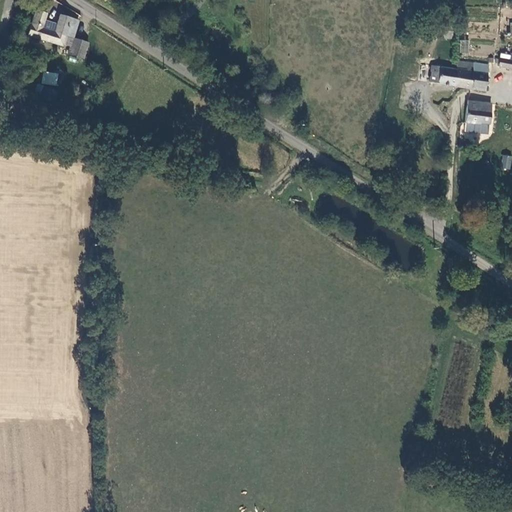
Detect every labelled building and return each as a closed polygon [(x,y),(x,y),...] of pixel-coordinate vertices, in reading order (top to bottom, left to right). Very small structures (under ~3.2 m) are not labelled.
[(31,38),(46,42),(49,29),(44,28),(46,14),(36,12),(31,38)] [(46,42),(70,47),(73,35),(77,17),(60,13),(56,31),(49,29),(46,42)] [(89,38),(73,35),(70,47),(69,52),(86,54),(89,38)] [(455,58),(454,67),(469,69),(470,60),(455,58)] [(481,89),(486,62),(477,61),(470,60),(469,69),(467,87),(481,89)] [(430,81),(467,87),(469,69),(454,67),(454,69),(433,66),(430,81)] [(43,71),(41,83),(57,85),(58,73),(43,71)] [(498,92),(509,93),(511,77),(500,75),(498,92)] [(49,89),(45,102),(58,105),(61,93),(49,89)] [(0,103),(7,105),(9,98),(0,96),(0,103)] [(465,97),(464,104),(463,119),(477,121),(477,120),(485,121),(487,107),(479,106),(480,100),(465,97)] [(500,169),(509,171),(511,159),(511,156),(503,154),(500,169)]
